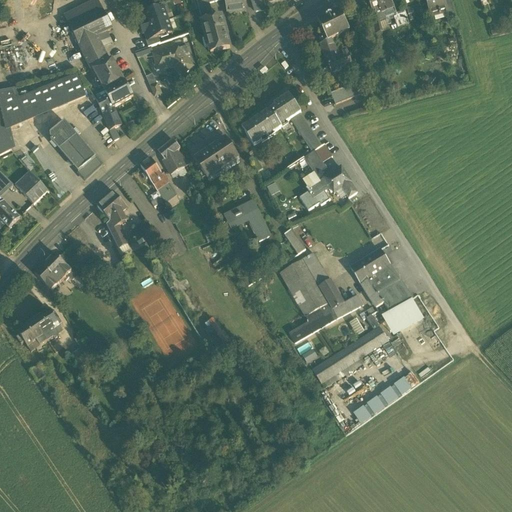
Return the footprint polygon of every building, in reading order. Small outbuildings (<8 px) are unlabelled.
[(135,11),(137,11),(147,7),(145,0),(132,5),(135,11)] [(196,0),(202,23),(214,20),(210,4),(226,0),(225,0),(196,0)] [(226,3),(227,15),(228,15),(245,12),(243,0),(226,3)] [(251,0),(255,13),(266,12),(264,4),(262,0),(251,0)] [(367,0),(372,12),(379,10),(392,5),(390,0),(367,0)] [(438,15),(438,17),(447,15),(448,14),(444,2),(443,0),(425,0),(427,6),(429,5),(432,16),(438,15)] [(447,15),(449,21),(455,19),(449,0),(444,2),(448,14),(447,15)] [(65,20),(70,28),(99,14),(95,5),(65,20)] [(392,5),(379,10),(384,20),(385,20),(394,16),(396,15),(392,5)] [(423,12),(421,5),(407,9),(408,16),(423,12)] [(137,11),(139,18),(150,14),(147,7),(137,11)] [(169,8),(163,10),(172,33),(177,31),(169,8)] [(147,41),(148,42),(158,38),(172,33),(163,10),(150,14),(139,18),(142,25),(140,26),(143,35),(145,34),(147,41)] [(380,22),(384,20),(379,10),(372,12),(377,23),(380,22)] [(70,28),(78,46),(97,37),(106,33),(112,30),(103,12),(99,14),(70,28)] [(318,23),(327,43),(328,43),(332,41),(334,40),(349,33),(339,13),(318,23)] [(394,16),(399,29),(406,26),(401,13),(396,15),(394,16)] [(202,23),(210,54),(230,49),(221,18),(214,20),(202,23)] [(389,31),(385,20),(384,20),(380,22),(382,34),(389,31)] [(498,36),(495,25),(489,26),(492,37),(498,36)] [(360,34),(363,42),(376,37),(373,27),(360,34)] [(106,33),(97,37),(100,43),(109,39),(106,33)] [(103,49),(100,43),(97,37),(78,46),(91,71),(93,70),(110,62),(103,49)] [(146,42),(148,49),(151,48),(160,44),(158,38),(148,42),(147,41),(146,42)] [(112,45),(109,39),(100,43),(103,49),(112,45)] [(334,40),(332,41),(339,59),(348,55),(347,52),(345,52),(343,53),(343,54),(340,54),(334,40)] [(348,55),(339,59),(332,41),(328,43),(327,43),(320,46),(332,75),(353,67),(348,55)] [(193,47),(178,50),(183,57),(195,54),(193,47)] [(148,49),(141,51),(143,57),(150,55),(148,49)] [(193,68),(183,57),(178,50),(153,55),(157,71),(172,68),(180,78),(193,68)] [(93,70),(105,93),(124,83),(112,61),(110,62),(93,70)] [(0,92),(0,156),(12,151),(7,130),(86,96),(77,76),(19,100),(15,90),(0,92)] [(151,88),(156,97),(161,95),(157,85),(153,76),(147,79),(151,88)] [(105,93),(107,96),(114,108),(133,98),(125,83),(124,83),(105,93)] [(331,95),(335,106),(363,95),(359,84),(331,95)] [(289,128),(286,124),(290,121),(300,114),(301,114),(289,95),(274,105),(275,108),(242,130),(254,148),(282,129),(284,132),(289,128)] [(121,126),(114,108),(107,96),(97,102),(109,132),(115,129),(121,126)] [(290,121),(312,154),(315,153),(322,148),(300,114),(290,121)] [(100,167),(94,160),(75,137),(64,124),(50,136),(51,143),(58,152),(77,174),(83,181),(100,167)] [(109,132),(114,143),(120,140),(115,129),(109,132)] [(209,182),(210,183),(223,174),(224,172),(226,172),(239,164),(239,161),(239,160),(226,140),(194,161),(206,179),(208,182),(209,182)] [(163,162),(171,176),(172,176),(172,175),(183,169),(184,169),(177,152),(180,150),(173,142),(158,154),(164,161),(163,162)] [(325,147),(315,153),(323,165),(332,158),(325,147)] [(320,183),(319,183),(326,193),(331,190),(325,180),(330,176),(323,165),(315,153),(312,154),(304,160),(313,173),(320,183)] [(156,190),(157,192),(158,192),(169,185),(169,184),(164,176),(162,177),(151,160),(141,168),(145,174),(143,176),(146,180),(148,179),(156,190)] [(187,175),(184,169),(183,169),(172,175),(172,176),(171,176),(173,180),(179,177),(180,179),(187,175)] [(341,169),(330,176),(325,180),(331,190),(335,195),(342,190),(347,197),(349,200),(357,195),(351,184),(341,169)] [(302,180),(308,191),(319,183),(320,183),(313,173),(302,180)] [(15,187),(34,206),(48,193),(33,178),(29,174),(15,187)] [(0,198),(13,186),(5,178),(0,182),(0,198)] [(325,193),(326,193),(319,183),(308,191),(310,193),(315,200),(325,193)] [(279,193),(275,184),(267,189),(271,197),(279,193)] [(169,185),(158,192),(157,192),(156,190),(151,193),(155,200),(160,197),(163,203),(165,205),(175,198),(177,196),(169,185)] [(342,190),(335,195),(339,202),(347,197),(342,190)] [(331,202),(325,193),(315,200),(310,193),(301,198),(310,212),(320,206),(321,208),(331,202)] [(126,224),(121,215),(127,210),(113,194),(98,208),(111,223),(115,220),(118,226),(120,225),(121,226),(126,224)] [(155,209),(163,203),(160,197),(151,204),(155,209)] [(179,203),(175,198),(165,205),(168,211),(179,203)] [(248,222),(259,244),(271,238),(253,202),(224,217),(227,223),(229,222),(233,229),(248,222)] [(4,203),(0,206),(0,219),(6,225),(9,229),(20,219),(4,203)] [(107,226),(119,249),(127,245),(118,226),(115,220),(111,223),(107,226)] [(131,234),(137,244),(154,233),(147,223),(131,234)] [(285,235),(299,256),(306,252),(291,231),(285,235)] [(160,250),(157,241),(150,244),(154,253),(160,250)] [(131,252),(127,245),(119,249),(122,257),(131,252)] [(369,299),(376,310),(384,305),(384,304),(368,281),(390,268),(390,267),(380,252),(351,269),(369,299)] [(314,255),(303,261),(281,274),(309,324),(290,335),(292,339),(291,340),(291,341),(290,341),(291,344),(294,342),(296,345),(338,320),(363,306),(358,296),(343,305),(330,283),(324,272),(314,255)] [(67,267),(64,264),(59,260),(55,256),(43,268),(55,280),(60,274),(67,268),(67,267)] [(63,256),(59,260),(64,264),(67,261),(63,256)] [(60,285),(59,284),(55,280),(43,268),(35,276),(52,293),(60,285)] [(67,268),(60,274),(65,279),(67,276),(71,272),(67,268)] [(384,305),(390,314),(411,302),(412,301),(390,268),(368,281),(384,304),(384,305)] [(67,276),(73,282),(77,278),(71,272),(67,276)] [(59,284),(65,279),(60,274),(55,280),(59,284)] [(382,318),(393,339),(424,322),(411,302),(390,314),(382,318)] [(40,317),(33,322),(47,343),(53,339),(55,341),(59,338),(58,336),(63,333),(56,323),(59,321),(55,314),(52,316),(49,312),(45,314),(44,313),(40,316),(40,317)] [(367,320),(374,330),(379,327),(371,316),(367,320)] [(205,323),(223,344),(228,340),(211,318),(205,323)] [(364,333),(356,321),(349,325),(357,337),(364,333)] [(40,348),(47,343),(33,322),(25,327),(24,326),(19,330),(20,331),(17,333),(20,337),(16,340),(21,347),(25,344),(31,354),(36,351),(37,353),(42,350),(40,348)] [(313,371),(321,384),(361,360),(367,356),(389,343),(381,329),(313,371)] [(75,342),(81,352),(86,349),(79,339),(75,342)] [(71,358),(79,369),(93,360),(86,349),(81,352),(71,358)] [(317,357),(313,350),(302,357),(306,364),(317,357)] [(365,364),(361,360),(321,384),(324,389),(365,364)] [(30,372),(37,384),(45,378),(38,367),(30,372)] [(92,374),(101,387),(108,382),(99,369),(92,374)] [(412,389),(404,379),(353,415),(361,426),(412,389)]
